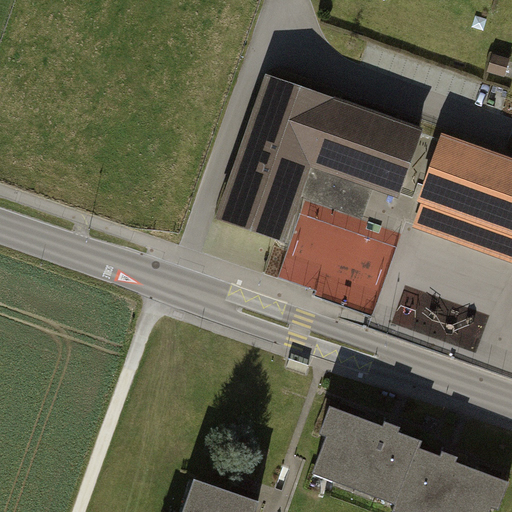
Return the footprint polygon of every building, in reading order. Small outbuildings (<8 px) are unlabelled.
[(488,72),(504,76),(509,60),(493,55),(488,72)] [(367,188),(393,197),(417,128),(260,74),(210,218),(280,242),(296,196),(357,217),(367,188)] [(511,263),(511,160),(437,133),(406,227),(511,263)] [(396,323),(480,347),(487,324),(403,299),(396,323)] [(421,443),(332,410),(323,435),(328,437),(312,479),(397,510),(419,449),(421,443)] [(511,483),(419,449),(397,510),(395,511),(492,511),(493,509),(500,511),(511,483)] [(258,511),(262,503),(195,481),(184,511),(258,511)]
